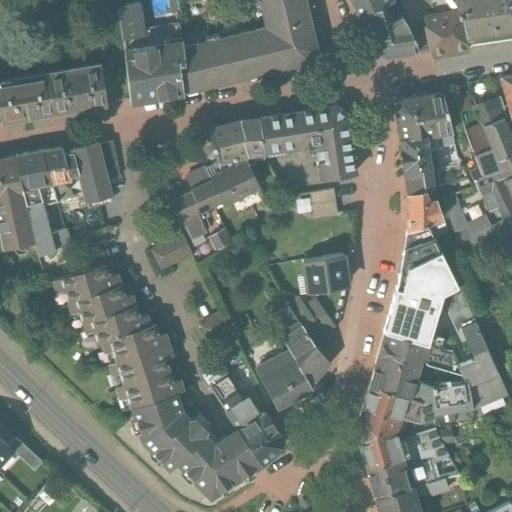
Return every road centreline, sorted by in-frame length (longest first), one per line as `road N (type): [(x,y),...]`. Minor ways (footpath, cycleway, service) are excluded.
road 1 (residential): [(345,399),(385,239),(383,154),(360,81)]
road 2 (residential): [(120,119),(136,186),(126,215),(130,244),(166,293),(199,362)]
road 3 (residential): [(120,119),(360,81)]
road 4 (residential): [(161,511),(0,366)]
road 5 (residential): [(360,81),(511,57)]
road 6 (residential): [(0,143),(120,119)]
